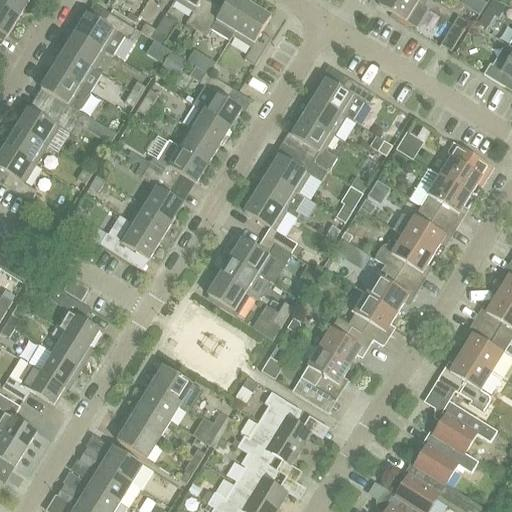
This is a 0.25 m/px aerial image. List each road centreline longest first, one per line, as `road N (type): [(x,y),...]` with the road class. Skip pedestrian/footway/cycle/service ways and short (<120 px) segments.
road 1 (residential): [(323,511),(511,205)]
road 2 (residential): [(148,313),(326,24)]
road 3 (residential): [(26,511),(148,313)]
road 4 (residential): [(511,140),(341,33)]
road 5 (residential): [(148,313),(0,219)]
road 6 (residential): [(0,123),(72,0)]
